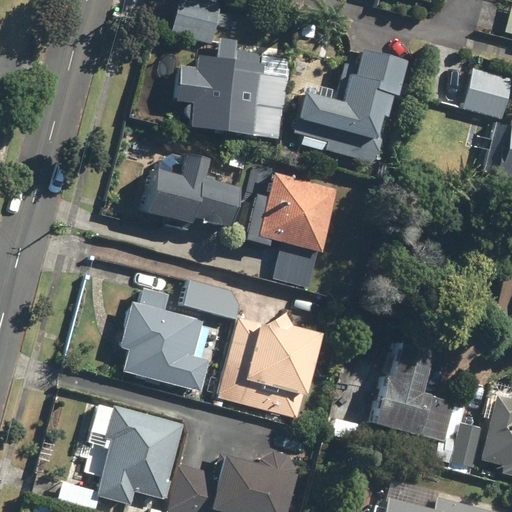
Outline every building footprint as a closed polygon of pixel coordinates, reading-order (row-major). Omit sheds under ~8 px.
[(212,0),(170,0),(166,38),(206,43),(212,0)] [(511,7),(506,6),(499,31),(511,34),(511,7)] [(386,101),(396,64),(350,52),(346,69),(337,67),(327,104),(292,95),(279,143),(368,167),(376,136),(365,133),(369,119),(375,121),(381,99),(386,101)] [(171,133),(271,143),(278,79),(255,77),(256,66),(189,59),(188,70),(168,68),(165,104),(174,105),(171,133)] [(511,125),(485,119),(470,179),(511,189),(511,125)] [(127,218),(192,231),(193,228),(221,233),(231,186),(196,179),(200,161),(141,149),(127,218)] [(249,195),(236,246),(259,252),(261,245),(271,248),(263,280),(305,291),(331,189),(264,171),(257,197),(249,195)] [(511,268),(481,263),(469,330),(511,338),(511,268)] [(182,282),(175,309),(228,322),(234,295),(182,282)] [(129,306),(121,305),(110,352),(118,354),(113,377),(193,395),(200,362),(188,359),(197,323),(158,314),(161,304),(131,297),(129,306)] [(209,399),(230,405),(236,384),(294,400),(313,335),(283,326),(286,316),(237,302),(209,399)] [(373,377),(363,429),(436,444),(444,403),(411,396),(419,357),(384,351),(378,378),(373,377)] [(489,406),(485,405),(473,464),(494,469),(492,478),(511,481),(511,401),(491,397),(489,406)] [(91,502),(127,509),(129,501),(158,507),(175,426),(90,408),(76,474),(96,479),(91,502)] [(160,511),(278,511),(298,445),(203,418),(199,434),(184,429),(160,511)] [(354,424),(329,419),(324,442),(349,447),(354,424)] [(428,461),(467,469),(475,429),(452,424),(449,441),(442,440),(440,449),(431,447),(428,461)] [(483,511),(425,499),(422,511),(375,501),(374,507),(363,505),(360,511),(483,511)]
